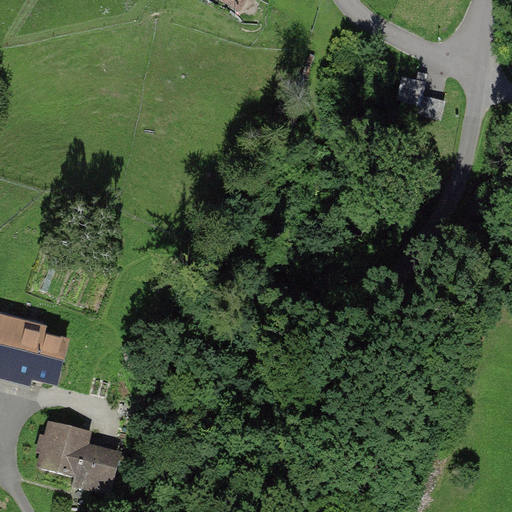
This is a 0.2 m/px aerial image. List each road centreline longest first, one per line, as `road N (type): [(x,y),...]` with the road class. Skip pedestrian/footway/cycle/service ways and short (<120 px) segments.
road 1 (residential): [(479,73),(452,197),(342,355),(309,421),(303,511)]
road 2 (residential): [(347,0),(397,37),(479,73)]
